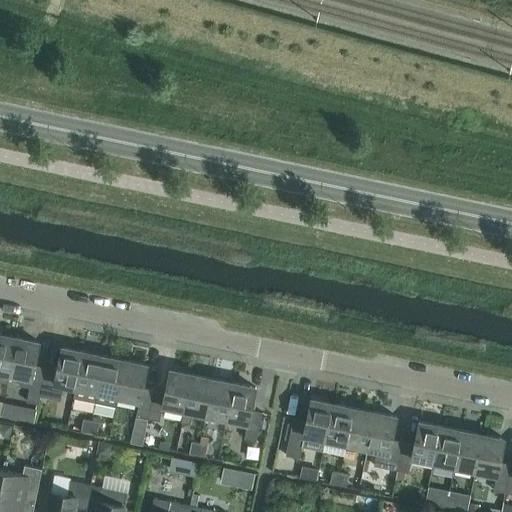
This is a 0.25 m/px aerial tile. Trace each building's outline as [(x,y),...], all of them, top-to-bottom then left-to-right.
[(17,338),(0,334),(0,381),(7,383),(10,373),(17,338)] [(44,371),(33,368),(39,342),(17,338),(10,373),(20,375),(18,385),(29,387),(26,401),(38,403),(39,396),(44,371)] [(64,384),(75,387),(83,351),(61,347),(55,373),(44,371),(39,396),(61,400),(64,384)] [(73,398),(94,402),(104,356),(83,351),(75,387),(73,398)] [(118,395),(125,360),(104,356),(94,402),(115,406),(118,395)] [(147,365),(125,360),(118,395),(139,400),(136,416),(147,418),(152,393),(141,391),(147,365)] [(163,396),(152,393),(147,418),(159,420),(162,405),(183,409),(191,374),(169,369),(163,396)] [(204,414),(212,378),(191,374),(183,409),(181,421),(189,423),(192,411),(204,414)] [(233,383),(212,378),(204,414),(226,418),(233,383)] [(255,387),(233,383),(226,418),(247,422),(244,438),(255,440),(260,416),(249,413),(255,387)] [(324,438),(332,403),(310,399),(304,425),(292,422),(285,455),(299,458),(301,446),(321,450),(322,450),(324,438)] [(346,443),(353,408),(332,403),(324,438),(346,443)] [(22,420),(34,422),(37,408),(25,406),(22,420)] [(367,447),(374,412),(353,408),(346,443),(367,447)] [(396,470),(401,445),(390,443),(396,416),(374,412),(367,447),(376,449),(373,465),(396,470)] [(88,432),(91,420),(83,418),(80,431),(88,432)] [(99,421),(91,420),(88,432),(96,434),(99,421)] [(432,461),(440,426),(418,421),(412,447),(401,445),(396,470),(408,472),(411,456),(432,461)] [(0,431),(3,436),(10,438),(13,425),(0,423),(0,431)] [(440,426),(432,461),(453,465),(461,430),(440,426)] [(475,470),(482,434),(461,430),(453,465),(475,470)] [(482,434),(475,470),(496,474),(493,490),(504,492),(509,468),(498,465),(504,439),(482,434)] [(97,442),(88,440),(86,452),(95,453),(97,442)] [(196,455),(199,442),(191,441),(188,453),(196,455)] [(110,443),(99,442),(97,453),(108,455),(110,443)] [(207,444),(199,442),(196,455),(204,456),(207,444)] [(3,471),(0,487),(0,508),(8,511),(32,511),(41,468),(24,465),(22,474),(3,471)] [(329,482),(337,484),(340,472),(332,470),(329,482)] [(405,472),(396,470),(395,478),(403,480),(405,472)] [(242,471),(239,486),(251,489),(254,473),(242,471)] [(340,472),(337,484),(345,486),(347,473),(340,472)] [(85,509),(90,484),(69,480),(70,478),(54,475),(46,511),(72,511),(73,507),(85,509)] [(90,484),(85,509),(96,511),(122,511),(127,492),(90,484)] [(445,507),(448,494),(439,493),(436,505),(445,507)] [(448,494),(445,507),(454,508),(456,496),(448,494)] [(188,511),(190,505),(153,497),(150,511),(188,511)] [(478,511),(480,504),(470,502),(468,511),(472,511),(478,511)] [(511,511),(511,504),(503,503),(501,511),(511,511)]
